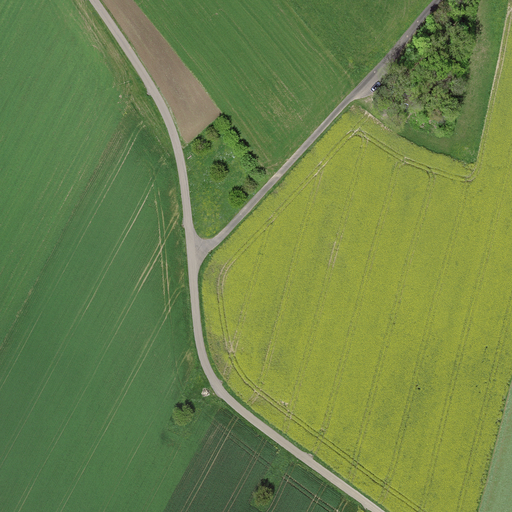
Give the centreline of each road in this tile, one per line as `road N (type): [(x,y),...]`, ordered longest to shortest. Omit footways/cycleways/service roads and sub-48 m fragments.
road 1 (unclassified): [(93,0),(175,136),(202,353),(213,379),(231,402),(377,511)]
road 2 (track): [(195,254),(216,245),(440,0)]
